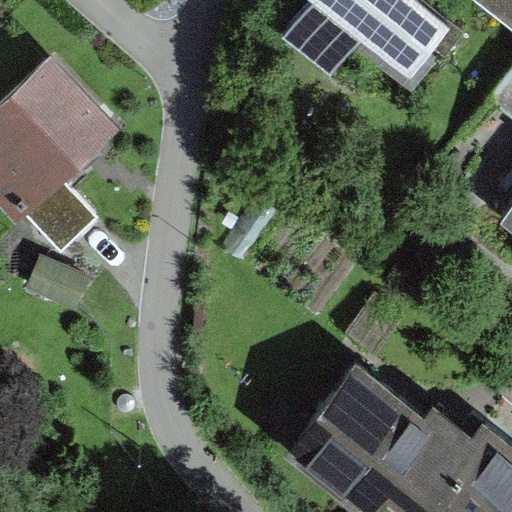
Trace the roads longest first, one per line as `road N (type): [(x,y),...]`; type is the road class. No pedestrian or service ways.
road 1 (residential): [(251,511),(198,457),(172,396),(161,333),(186,81)]
road 2 (residential): [(94,0),(186,81)]
